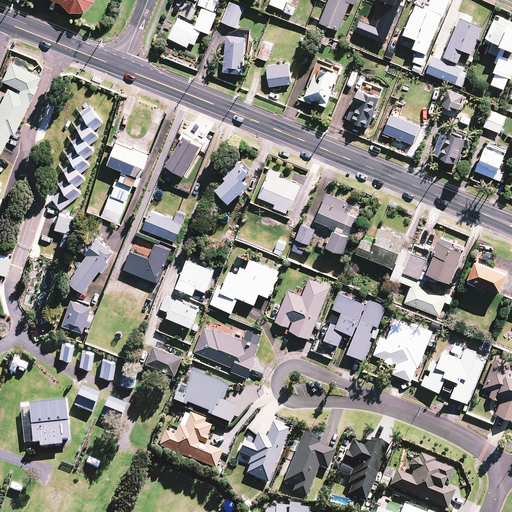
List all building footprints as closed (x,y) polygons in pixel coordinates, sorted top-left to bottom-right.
[(60,0),(61,0),(71,9),(84,9),(92,0),(60,0)] [(201,0),(199,4),(205,6),(215,11),(219,0),(201,0)] [(288,0),(272,0),(271,4),(284,9),(288,0)] [(354,8),(349,6),(351,1),(356,3),(357,0),(330,0),(321,22),(340,29),(347,13),(351,15),(354,8)] [(450,0),(431,0),(428,9),(417,4),(405,33),(418,39),(415,47),(427,53),(450,0)] [(245,7),(231,2),(223,21),(237,27),(245,7)] [(198,9),(187,3),(181,14),(192,19),(198,9)] [(293,15),(296,6),(289,3),(285,11),(293,15)] [(214,12),(204,7),(196,25),(179,18),(170,38),(188,46),(190,42),(196,44),(202,29),(210,33),(218,14),(214,12)] [(490,51),(497,54),(495,61),(499,62),(492,78),(495,80),(491,87),(504,93),(511,74),(511,58),(503,55),(507,46),(511,48),(511,20),(497,14),(486,41),(493,44),(490,51)] [(483,27),(461,18),(445,56),(459,62),(464,49),(473,53),(483,27)] [(249,36),(230,34),(225,71),(244,73),(249,36)] [(395,51),(400,39),(393,36),(388,47),(395,51)] [(274,44),(265,41),(259,57),(268,60),(274,44)] [(427,56),(417,53),(414,61),(424,64),(427,56)] [(463,68),(434,56),(428,72),(462,86),(465,79),(459,77),(463,68)] [(300,98),(304,100),(311,102),(312,98),(321,101),(321,103),(328,105),(329,102),(342,67),(319,59),(305,95),(300,98)] [(37,84),(41,76),(11,61),(2,80),(20,89),(19,92),(8,87),(0,103),(0,151),(1,152),(11,132),(14,134),(39,85),(37,84)] [(291,84),(290,63),(269,65),(270,86),(291,84)] [(384,88),(364,79),(348,118),(368,126),(384,88)] [(466,96),(449,90),(444,104),(461,111),(466,96)] [(391,137),(392,134),(398,137),(397,139),(403,141),(404,139),(413,143),(421,125),(399,116),(402,106),(396,104),(385,130),(384,134),(391,137)] [(89,105),(80,112),(85,119),(93,129),(103,122),(89,105)] [(507,116),(491,110),(485,126),(501,132),(507,116)] [(85,119),(76,126),(81,133),(89,144),(99,136),(93,129),(85,119)] [(458,163),(465,145),(468,147),(472,137),(464,134),(444,127),(434,153),(458,163)] [(81,133),(71,140),(76,147),(84,157),(94,150),(89,144),(81,133)] [(168,165),(185,175),(203,145),(186,134),(168,165)] [(107,161),(139,175),(142,168),(148,153),(116,139),(107,161)] [(505,171),(502,170),(500,169),(508,150),(505,149),(489,142),(478,166),(473,179),(484,184),(488,175),(501,180),(505,171)] [(76,147),(67,154),(72,161),(80,172),(90,164),(84,157),(76,147)] [(72,161),(62,168),(67,175),(75,186),(85,178),(80,172),(72,161)] [(218,188),(231,202),(250,184),(244,178),(251,171),(242,161),(226,176),(228,178),(218,188)] [(271,168),(259,197),(276,203),(274,207),(287,213),(288,209),(292,210),(302,185),(280,176),(281,172),(271,168)] [(67,175),(58,183),(62,188),(71,200),(81,193),(75,186),(67,175)] [(62,188),(51,197),(60,208),(71,200),(62,188)] [(110,193),(101,216),(118,223),(127,200),(110,193)] [(328,193),(316,220),(331,226),(330,227),(335,229),(329,244),(345,251),(360,217),(345,211),(349,202),(328,193)] [(152,209),(144,228),(175,240),(177,241),(184,224),(183,224),(187,215),(178,212),(175,219),(152,209)] [(288,211),(282,226),(296,232),(301,217),(288,211)] [(75,217),(70,216),(65,229),(71,231),(75,217)] [(303,222),(297,238),(311,243),(317,227),(303,222)] [(362,237),(356,251),(394,266),(406,236),(380,226),(374,242),(362,237)] [(69,280),(82,290),(99,268),(102,270),(109,261),(106,259),(113,249),(92,234),(81,249),(87,253),(75,269),(76,270),(69,280)] [(431,246),(426,258),(424,258),(411,253),(401,249),(391,277),(411,284),(405,302),(440,315),(444,303),(448,305),(451,297),(422,286),(425,279),(428,280),(431,272),(451,279),(462,248),(451,244),(453,239),(449,237),(441,234),(436,248),(431,246)] [(286,243),(280,241),(274,253),(281,256),(286,243)] [(151,256),(133,249),(125,267),(158,280),(172,248),(157,242),(151,256)] [(480,248),(475,259),(467,279),(476,283),(475,286),(485,291),(488,284),(500,289),(507,272),(488,264),(492,253),(480,248)] [(12,256),(0,252),(0,270),(7,272),(12,256)] [(217,268),(189,257),(177,287),(195,294),(198,287),(207,291),(217,268)] [(270,296),(281,270),(251,258),(247,268),(242,265),(239,273),(231,270),(223,288),(218,286),(212,303),(234,312),(240,296),(257,303),(261,292),(270,296)] [(310,338),(331,286),(310,277),(302,295),(288,289),(276,319),(276,320),(289,326),(291,320),(293,321),(290,329),(310,338)] [(153,289),(147,288),(143,302),(149,303),(153,289)] [(328,320),(331,321),(325,338),(339,344),(345,329),(355,333),(368,301),(340,290),(333,307),(328,320)] [(202,307),(176,297),(169,315),(195,325),(202,307)] [(368,301),(355,333),(348,352),(365,358),(372,339),(371,339),(374,332),(371,331),(374,324),(379,326),(387,305),(369,298),(368,301)] [(91,306),(71,299),(62,324),(82,331),(85,324),(90,326),(95,313),(90,311),(91,306)] [(442,322),(433,318),(430,325),(439,329),(442,322)] [(392,364),(393,361),(397,363),(393,372),(412,380),(413,378),(419,380),(425,366),(419,364),(428,344),(432,345),(438,333),(432,330),(412,322),(411,325),(395,319),(387,338),(382,336),(374,353),(385,358),(384,360),(392,364)] [(205,326),(195,351),(233,366),(231,370),(249,377),(253,368),(251,367),(257,354),(255,354),(260,343),(244,337),(243,339),(215,328),(214,330),(205,326)] [(132,336),(126,333),(120,345),(126,347),(132,336)] [(75,344),(66,342),(63,357),(72,359),(75,344)] [(184,357),(154,345),(147,362),(177,374),(184,357)] [(429,374),(426,373),(422,383),(440,390),(442,386),(446,388),(443,393),(448,395),(450,390),(453,391),(451,394),(469,401),(485,360),(475,356),(478,350),(466,345),(462,357),(443,349),(438,363),(431,360),(428,367),(431,368),(429,374)] [(95,352),(86,351),(83,366),(92,367),(95,352)] [(511,369),(510,369),(511,365),(511,359),(497,354),(483,387),(492,390),(490,395),(501,399),(496,412),(511,417),(511,418),(511,421),(511,369)] [(18,367),(20,362),(20,359),(13,357),(9,371),(16,373),(18,367)] [(116,361),(107,360),(104,375),(113,377),(116,361)] [(20,362),(18,367),(20,368),(19,371),(26,373),(28,364),(20,362)] [(137,371),(129,369),(126,384),(135,386),(137,371)] [(223,401),(228,387),(194,373),(188,387),(181,384),(174,402),(186,406),(187,403),(208,412),(207,415),(230,424),(237,406),(223,401)] [(27,411),(29,426),(58,422),(57,408),(27,411)] [(116,418),(102,412),(100,419),(114,425),(116,418)] [(165,432),(159,446),(215,469),(223,452),(205,445),(208,438),(207,437),(211,426),(204,424),(206,420),(190,414),(184,428),(178,426),(174,436),(165,432)] [(68,422),(32,426),(32,428),(23,429),(25,444),(33,443),(34,444),(40,444),(40,448),(63,445),(62,441),(70,440),(68,422)] [(246,474),(268,482),(289,429),(272,422),(267,437),(257,434),(256,436),(253,445),(244,441),(239,453),(250,458),(247,466),(249,466),(246,474)] [(317,437),(303,432),(283,482),(294,487),(292,492),(306,498),(318,467),(327,470),(335,451),(319,444),(320,442),(315,441),(317,437)] [(348,495),(365,502),(388,446),(371,439),(369,443),(364,441),(362,444),(354,441),(353,440),(348,452),(347,451),(342,464),(353,468),(349,477),(350,477),(348,484),(351,486),(348,495)] [(396,471),(389,486),(446,510),(454,491),(443,487),(444,482),(447,483),(453,470),(434,462),(435,460),(420,454),(418,459),(417,458),(412,460),(409,466),(411,472),(412,472),(410,477),(396,471)] [(99,465),(85,459),(81,466),(96,472),(99,465)]
